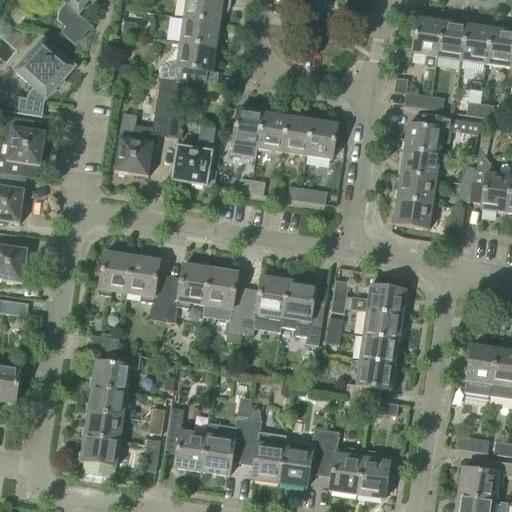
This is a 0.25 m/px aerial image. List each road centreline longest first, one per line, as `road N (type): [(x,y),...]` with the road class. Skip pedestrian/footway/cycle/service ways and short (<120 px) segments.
road 1 (residential): [(77,212),(40,473),(62,494),(185,511)]
road 2 (residential): [(349,248),(77,212)]
road 3 (residential): [(418,511),(448,272)]
road 4 (residential): [(266,0),(255,73),(372,90)]
road 5 (residential): [(349,248),(372,90)]
road 6 (residential): [(90,64),(71,171),(77,212)]
